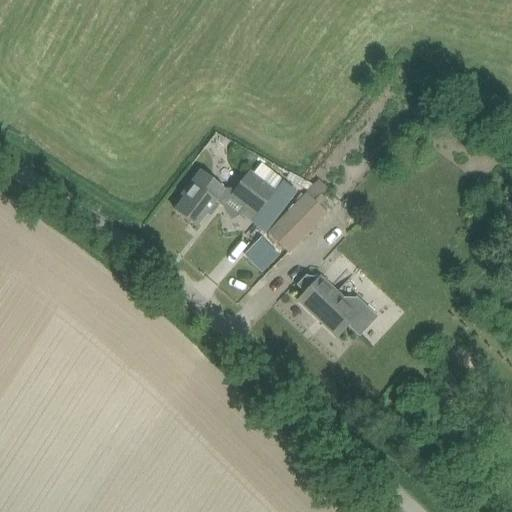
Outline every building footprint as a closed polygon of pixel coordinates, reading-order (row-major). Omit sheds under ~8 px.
[(230,196),(256,217),(276,192),(271,188),(275,182),(259,169),(254,175),(250,171),(230,196)] [(199,174),(194,180),(181,196),(184,198),(175,210),(196,227),(209,212),(215,203),(214,202),(221,192),(199,174)] [(319,180),(268,233),(290,254),(328,214),(320,207),(325,202),(319,196),(327,188),(319,180)] [(241,255),(260,273),(276,255),(258,237),(241,255)] [(305,277),(306,278),(298,286),(297,285),(297,286),(305,294),(298,301),(318,320),(324,326),(337,338),(348,327),(359,338),(360,337),(359,335),(374,318),(356,301),(357,298),(356,298),(355,299),(342,299),(320,278),(319,279),(307,277),(306,276),(305,277)]
